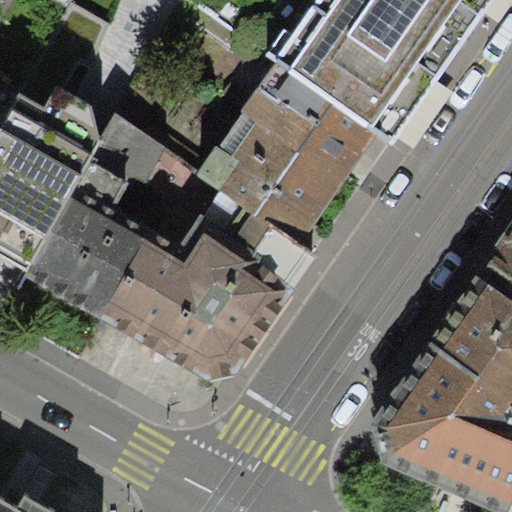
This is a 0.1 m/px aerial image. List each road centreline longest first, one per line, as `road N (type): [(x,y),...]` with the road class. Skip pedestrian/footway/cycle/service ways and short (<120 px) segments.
road 1 (residential): [(511,95),(228,497)]
road 2 (secondary): [(228,497),(0,372)]
